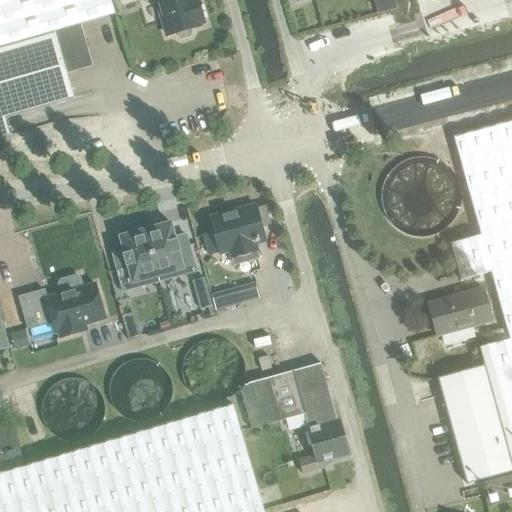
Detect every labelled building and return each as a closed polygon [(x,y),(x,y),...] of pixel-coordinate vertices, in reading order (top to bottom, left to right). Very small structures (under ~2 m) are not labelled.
[(0,0),(0,52),(55,37),(54,33),(113,16),(108,0),(0,0)] [(144,0),(145,1),(148,0),(156,0),(167,36),(176,33),(177,37),(181,39),(189,37),(191,33),(190,29),(200,26),(199,23),(204,22),(198,3),(193,5),(191,0),(144,0)] [(375,0),(379,11),(398,7),(395,0),(375,0)] [(0,52),(0,139),(8,138),(3,120),(73,100),(55,37),(0,52)] [(478,348),(483,365),(511,471),(511,472),(511,121),(453,138),(480,235),(449,243),(459,280),(490,272),(508,339),(478,348)] [(449,203),(448,197),(447,190),(443,183),(439,179),(435,175),(428,171),(420,168),(414,168),(409,168),(401,171),(395,174),(390,178),(386,183),(382,189),(380,195),(380,203),(380,210),(382,216),(385,221),(389,227),(395,231),(400,234),(405,236),(412,237),(420,237),(427,235),(434,231),(438,228),(442,223),(446,217),(448,210),(449,203)] [(251,253),(253,252),(256,251),(254,244),(265,241),(261,226),(269,223),(265,207),(256,209),(255,206),(238,210),(240,214),(211,222),(213,230),(219,252),(219,253),(230,250),(232,257),(235,256),(239,257),(243,256),(245,256),(246,255),(248,255),(251,253)] [(159,222),(144,226),(158,276),(181,270),(183,275),(196,272),(186,236),(175,240),(170,223),(160,226),(159,222)] [(125,253),(112,257),(122,292),(135,289),(134,283),(158,276),(144,226),(128,231),(129,234),(120,236),(125,253)] [(213,230),(202,233),(208,255),(219,252),(213,230)] [(44,290),(19,297),(28,328),(52,322),(55,333),(59,332),(60,338),(75,334),(73,328),(105,319),(95,284),(82,288),(79,275),(57,281),(61,294),(46,298),(44,290)] [(204,278),(192,281),(194,290),(206,286),(204,278)] [(257,281),(238,287),(243,302),(261,296),(257,281)] [(491,320),(489,317),(482,288),(459,295),(459,297),(428,305),(436,335),(491,320)] [(233,289),(211,295),(215,311),(237,305),(233,289)] [(130,298),(117,301),(121,314),(133,310),(130,298)] [(137,325),(125,329),(128,340),(141,336),(137,325)] [(25,329),(10,334),(14,350),(29,346),(25,329)] [(233,374),(233,368),(232,364),(229,358),(226,354),(222,350),(217,347),(206,345),(201,345),(195,346),(189,349),(185,352),(181,356),(178,362),(176,367),(175,373),(176,379),(177,384),(180,389),(184,394),(190,399),(193,400),(198,402),(204,403),(210,402),(215,400),(219,399),(224,394),(228,390),(231,385),(233,380),(233,374)] [(268,356),(258,359),(261,371),(271,368),(268,356)] [(308,427),(335,419),(320,362),(243,383),(240,388),(244,400),(232,404),(241,432),(304,413),(308,427)] [(465,484),(511,471),(483,365),(436,378),(465,484)] [(162,397),(162,396),(161,391),(160,386),(158,382),(154,377),(150,374),(144,371),(141,370),(135,369),(129,370),(125,371),(119,374),(115,377),(112,382),(109,386),(108,391),(107,396),(108,401),(109,406),(112,411),(115,415),(119,419),(124,421),(133,423),(139,423),(144,422),(150,419),(154,416),(158,411),(160,407),(161,402),(162,397)] [(89,413),(89,412),(89,407),(87,403),(85,398),(82,395),(78,391),(73,389),(68,388),(64,388),(59,389),(54,390),(48,395),(45,399),(43,402),(41,407),(41,412),(42,418),(43,422),(48,429),(51,432),(55,434),(60,436),(65,436),(69,436),(74,435),(81,430),(85,426),(87,422),(88,418),(89,413)] [(264,511),(241,432),(232,404),(0,473),(0,511),(264,511)] [(308,427),(305,427),(313,456),(298,460),(302,474),(324,468),(322,460),(347,453),(337,418),(335,419),(308,427)] [(0,460),(20,455),(11,423),(0,426),(0,460)] [(511,474),(481,483),(487,507),(511,500),(511,474)]
